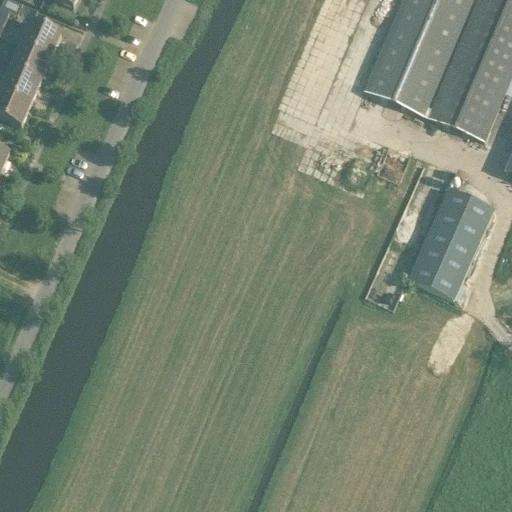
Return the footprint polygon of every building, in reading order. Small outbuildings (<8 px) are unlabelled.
[(85,0),(52,0),(81,12),(85,0)] [(491,149),(511,102),(511,0),(416,0),(373,97),(431,123),(485,0),(491,0),(436,125),(491,149)] [(9,15),(3,29),(12,34),(18,19),(9,15)] [(30,51),(59,63),(69,40),(40,27),(30,51)] [(8,42),(0,38),(0,55),(2,57),(8,42)] [(59,63),(30,51),(20,73),(50,85),(59,63)] [(50,85),(20,73),(11,96),(40,108),(50,85)] [(40,108),(11,96),(1,120),(30,132),(40,108)] [(273,97),(267,115),(303,128),(309,110),(273,97)] [(0,182),(8,185),(17,162),(0,154),(0,182)] [(356,171),(351,182),(369,191),(373,182),(385,187),(392,172),(384,168),(378,181),(356,171)] [(456,197),(415,289),(460,309),(501,218),(456,197)]
